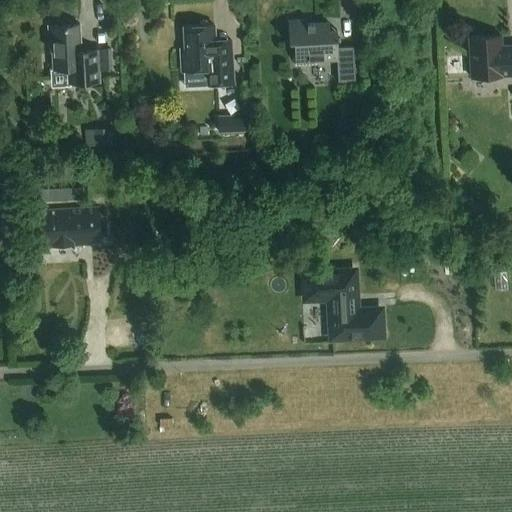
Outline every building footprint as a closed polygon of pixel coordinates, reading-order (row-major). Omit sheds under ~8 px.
[(308,24),(308,20),(288,21),(290,43),(294,43),(295,63),(337,61),(338,83),(356,82),(354,47),(338,48),(337,30),(330,31),(329,23),(308,24)] [(80,25),(49,26),(50,47),(52,47),(54,70),(69,69),(70,83),(100,82),(99,70),(98,50),(82,51),(80,25)] [(185,49),(181,49),(182,72),(207,70),(208,86),(234,84),(232,55),(216,56),(215,39),(214,25),(184,27),(185,49)] [(472,78),(511,76),(511,45),(502,47),(501,36),(469,37),(472,78)] [(368,110),(348,111),(349,129),(368,128),(368,110)] [(230,123),(218,124),(218,129),(218,133),(247,131),(246,114),(230,115),(230,123)] [(112,128),(94,129),(95,144),(112,143),(112,128)] [(74,187),(37,189),(37,201),(74,199),(74,187)] [(99,235),(106,235),(105,216),(100,217),(99,208),(38,211),(40,248),(88,245),(88,242),(99,241),(99,235)] [(10,231),(0,231),(0,242),(11,242),(10,231)] [(331,313),(332,337),(380,335),(379,311),(355,312),(354,312),(353,296),(354,296),(353,272),(305,274),(306,298),(332,297),(332,312),(331,313)] [(207,286),(207,298),(220,298),(220,286),(207,286)]
